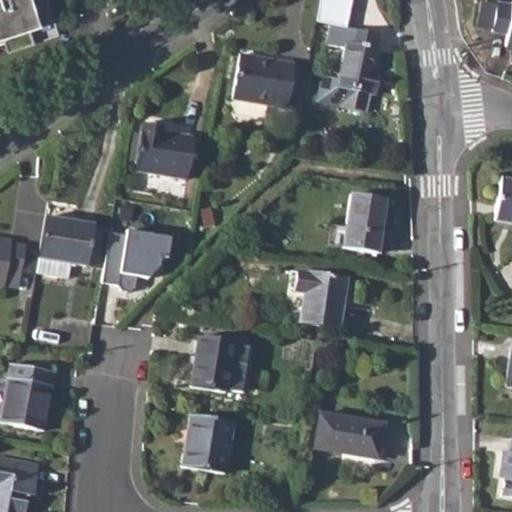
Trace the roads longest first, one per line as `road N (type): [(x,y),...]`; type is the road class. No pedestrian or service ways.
road 1 (residential): [(441,511),(443,107)]
road 2 (residential): [(93,511),(117,349)]
road 3 (tertiary): [(0,155),(123,72)]
road 4 (tertiary): [(123,72),(224,0)]
